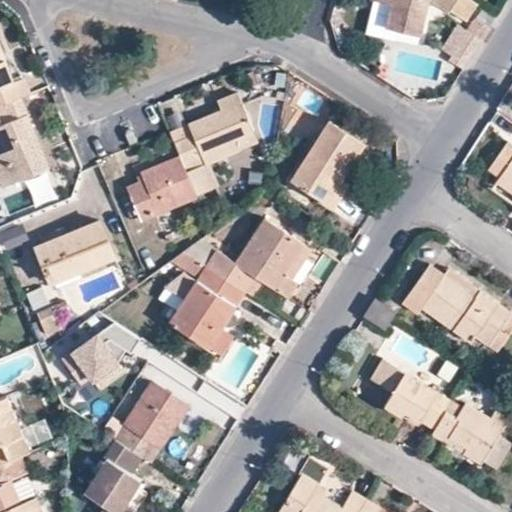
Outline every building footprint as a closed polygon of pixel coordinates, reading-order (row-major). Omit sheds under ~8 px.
[(391,4),(386,26),(402,30),(402,31),(399,42),(416,47),(426,0),(377,0),(381,1),(391,3),(391,4)] [(467,19),(477,3),(472,0),(435,0),(435,1),(448,10),(450,8),(467,19)] [(376,24),(386,26),(391,4),(391,3),(381,1),(376,24)] [(476,34),(484,22),(477,17),(469,28),(476,34)] [(484,22),(476,34),(481,38),(485,40),(493,27),(489,25),(484,22)] [(398,42),(399,42),(402,31),(402,30),(386,26),(383,39),(398,42)] [(480,40),(459,26),(444,50),(465,63),(480,40)] [(0,27),(0,50),(13,81),(21,77),(0,27)] [(13,81),(0,50),(0,104),(19,97),(28,93),(21,77),(13,81)] [(235,136),(251,129),(236,91),(215,100),(220,108),(218,109),(187,124),(189,129),(171,138),(178,154),(185,171),(238,148),(234,136),(235,136)] [(19,97),(0,104),(0,181),(2,185),(48,167),(19,97)] [(183,115),(187,124),(218,109),(220,108),(215,100),(183,114),(183,115)] [(511,108),(501,101),(495,110),(511,121),(511,108)] [(338,179),(340,180),(343,176),(345,173),(347,170),(348,167),(351,162),(364,142),(328,120),(290,180),(324,202),(324,201),(338,179)] [(256,141),(251,129),(235,136),(234,136),(238,148),(255,141),(256,141)] [(511,150),(504,145),(487,169),(498,177),(494,182),(511,194),(511,150)] [(195,195),(185,171),(178,154),(140,171),(144,178),(126,186),(139,218),(195,195)] [(345,183),(340,180),(338,179),(324,201),(324,202),(332,207),(346,185),(347,184),(345,183)] [(283,273),(302,242),(264,217),(235,260),(217,248),(206,263),(244,289),(253,275),(286,296),(295,281),(289,277),(283,273)] [(35,246),(49,282),(113,254),(99,218),(35,246)] [(198,276),(206,263),(217,248),(201,237),(171,258),(198,276)] [(303,243),(302,242),(283,273),(289,277),(308,247),(303,243)] [(244,289),(206,263),(198,276),(197,278),(185,296),(177,309),(169,321),(208,346),(244,289)] [(467,289),(443,273),(428,263),(406,297),(470,342),(474,336),(488,345),(506,319),(492,310),(496,303),(471,285),(468,290),(467,289)] [(447,268),(443,273),(467,289),(468,290),(471,285),(447,268)] [(185,296),(197,278),(183,269),(165,283),(168,285),(185,296)] [(250,292),(258,279),(253,275),(244,289),(250,292)] [(177,309),(185,296),(168,285),(160,297),(177,309)] [(383,327),(388,319),(392,311),(374,300),(365,315),(383,327)] [(497,303),(496,303),(492,310),(506,319),(510,313),(497,303)] [(41,324),(56,318),(50,306),(35,312),(41,324)] [(59,326),(56,318),(41,324),(44,332),(59,326)] [(132,353),(142,339),(115,322),(63,359),(81,383),(91,376),(99,387),(123,369),(118,362),(115,357),(122,347),(132,353)] [(222,354),(235,333),(221,325),(208,346),(222,354)] [(122,347),(115,357),(118,362),(126,350),(122,347)] [(434,428),(451,400),(383,358),(370,378),(393,391),(385,405),(402,415),(406,411),(420,419),(434,428)] [(152,380),(125,421),(114,438),(115,438),(141,455),(150,461),(161,445),(187,403),(152,380)] [(0,397),(0,463),(19,455),(29,451),(6,395),(0,397)] [(450,436),(465,444),(461,451),(480,463),(484,457),(497,465),(511,439),(511,438),(500,431),(510,415),(496,406),(489,417),(465,402),(461,406),(451,400),(434,428),(431,433),(446,442),(450,436)] [(419,420),(420,419),(406,411),(402,415),(417,425),(419,420)] [(47,418),(26,427),(34,445),(54,437),(47,418)] [(464,445),(465,444),(450,436),(446,442),(460,451),(461,451),(464,445)] [(130,472),(141,455),(115,438),(104,456),(106,457),(84,491),(105,504),(99,511),(118,511),(140,478),(130,472)] [(19,455),(0,463),(0,511),(39,511),(33,496),(20,502),(10,478),(26,471),(19,455)] [(313,491),(318,482),(301,473),(277,511),(357,511),(359,510),(359,509),(358,508),(345,501),(340,507),(322,497),(314,492),(313,491)] [(327,488),(318,482),(313,491),(314,492),(322,497),(327,488)] [(359,509),(365,499),(352,491),(351,490),(345,501),(358,508),(359,509)] [(376,511),(379,507),(365,499),(359,509),(359,510),(362,511),(376,511)]
